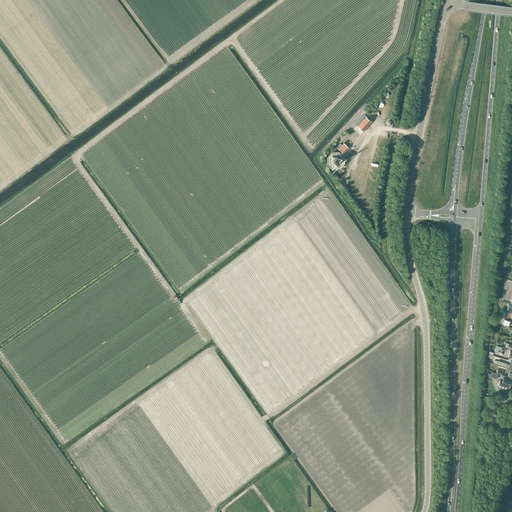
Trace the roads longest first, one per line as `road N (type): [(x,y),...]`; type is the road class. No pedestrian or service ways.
road 1 (unclassified): [(426,511),(425,322),(406,212)]
road 2 (primary): [(455,511),(480,219)]
road 3 (primary): [(454,221),(447,511)]
road 4 (primary): [(480,219),(498,0)]
road 5 (primary): [(485,0),(455,212)]
road 6 (tertiary): [(406,212),(446,3)]
